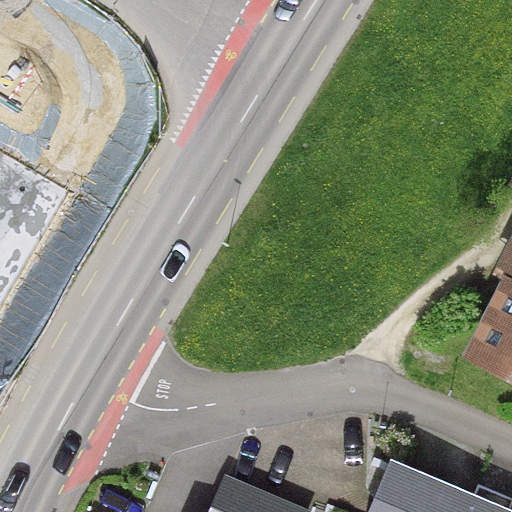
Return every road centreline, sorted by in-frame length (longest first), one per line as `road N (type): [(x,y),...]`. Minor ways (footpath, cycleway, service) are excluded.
road 1 (secondary): [(320,0),(97,364)]
road 2 (unclassified): [(374,395),(232,417),(97,364)]
road 3 (residential): [(511,215),(399,326),(374,395)]
road 4 (secondary): [(97,364),(16,511)]
road 5 (unclassified): [(511,443),(374,395)]
